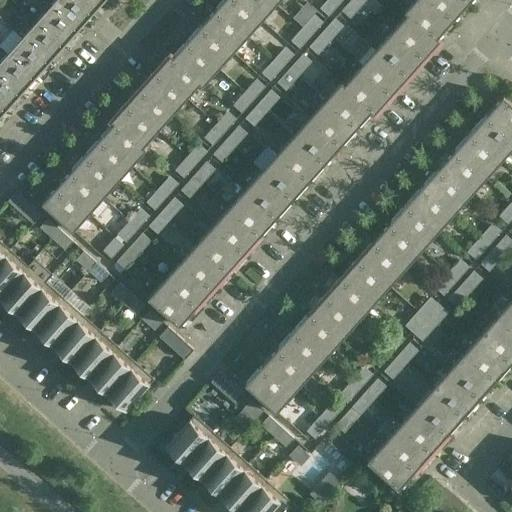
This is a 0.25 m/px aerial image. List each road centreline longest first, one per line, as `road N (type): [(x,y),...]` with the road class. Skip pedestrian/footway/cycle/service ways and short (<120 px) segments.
road 1 (residential): [(112,464),(496,35)]
road 2 (residential): [(161,0),(0,179)]
road 3 (residential): [(0,364),(112,464)]
